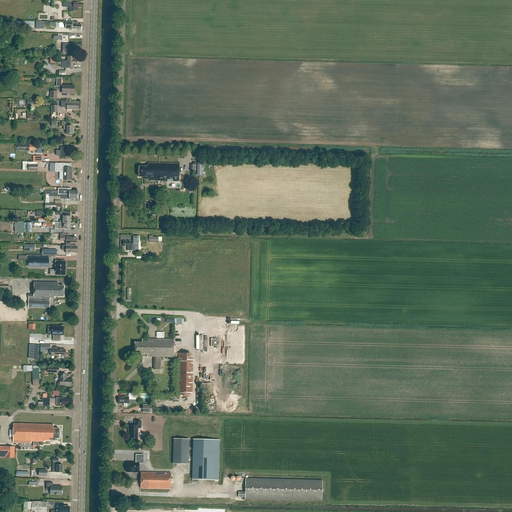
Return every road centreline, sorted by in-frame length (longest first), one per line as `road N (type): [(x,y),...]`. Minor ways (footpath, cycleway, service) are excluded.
road 1 (unclassified): [(109,511),(123,0)]
road 2 (residential): [(77,412),(88,0)]
road 3 (secondary): [(83,412),(94,1)]
